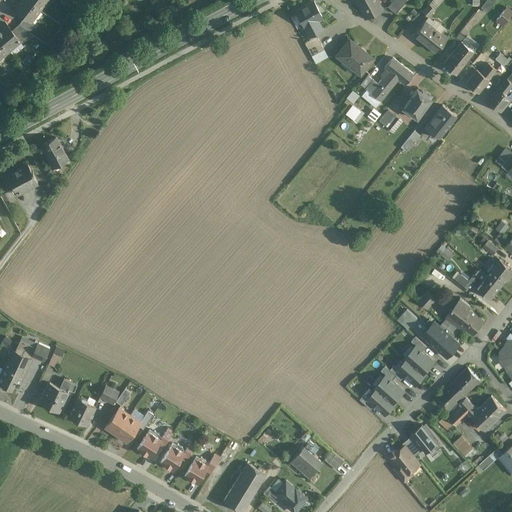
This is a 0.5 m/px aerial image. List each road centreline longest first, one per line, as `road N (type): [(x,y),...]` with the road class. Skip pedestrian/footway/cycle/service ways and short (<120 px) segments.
road 1 (primary): [(252,0),(0,135)]
road 2 (residential): [(0,412),(199,511)]
road 3 (residential): [(323,511),(474,352)]
road 4 (residential): [(511,127),(336,0)]
